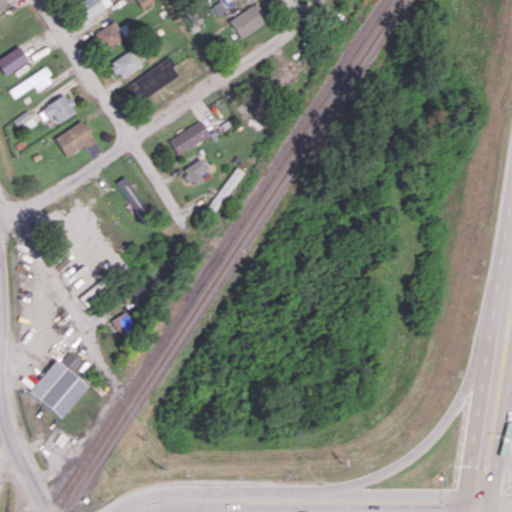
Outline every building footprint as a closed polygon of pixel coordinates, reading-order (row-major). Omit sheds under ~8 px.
[(83,21),(110,4),(107,0),(78,0),(73,4),(83,21)] [(152,0),(151,0),(135,0),(141,8),(152,0)] [(208,7),(213,15),(223,8),(218,1),(208,7)] [(227,20),(239,38),(266,20),(254,2),(227,20)] [(100,51),(123,37),(113,20),(90,34),(100,51)] [(26,62),(19,47),(0,55),(0,72),(1,73),(26,62)] [(140,65),(130,49),(108,63),(119,79),(140,65)] [(178,74),(167,57),(120,87),(132,104),(178,74)] [(7,88),(12,97),(33,86),(35,90),(51,82),(44,68),(7,88)] [(41,120),(51,114),(56,123),(75,111),(64,93),(35,110),(41,120)] [(33,123),(27,111),(12,118),(18,131),(33,123)] [(65,157),(92,139),(79,119),(52,137),(65,157)] [(176,154),(208,134),(199,119),(166,140),(176,154)] [(181,169),(191,186),(202,180),(199,175),(207,171),(199,158),(181,169)] [(243,172),(235,166),(206,207),(213,212),(243,172)] [(138,215),(147,208),(123,175),(114,181),(138,215)] [(128,285),(134,300),(152,293),(146,278),(128,285)] [(110,319),(118,335),(133,328),(125,311),(110,319)] [(72,371),(80,360),(68,350),(59,362),(72,371)] [(27,390),(59,417),(86,386),(54,358),(27,390)]
